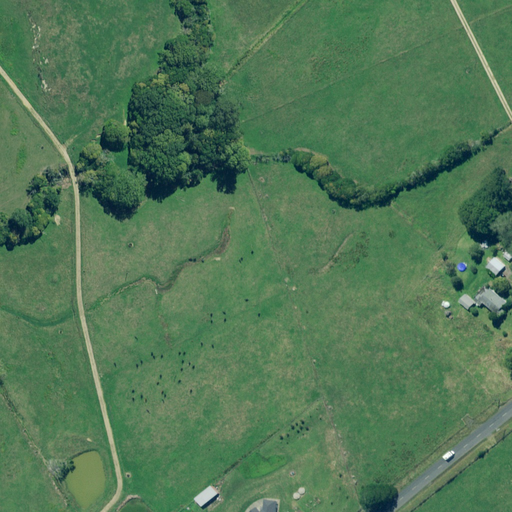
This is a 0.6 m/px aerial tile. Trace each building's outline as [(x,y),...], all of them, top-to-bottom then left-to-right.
[(505,266),(496,258),(487,267),(497,276),(505,266)] [(508,303),(492,289),(488,294),(484,290),(481,294),(475,301),(481,307),(485,303),(501,317),(506,312),(503,310),(508,303)] [(476,302),(466,294),(460,302),(470,310),(476,302)] [(219,494),(213,486),(197,500),(203,507),(219,494)] [(276,511),(277,501),(265,501),(265,510),(262,511),(258,507),(252,511),(276,511)]
